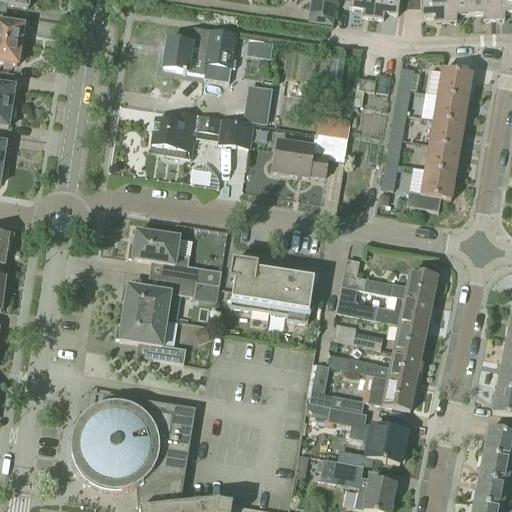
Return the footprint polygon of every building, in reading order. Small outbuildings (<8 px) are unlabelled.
[(0,0),(0,7),(26,12),(27,10),(29,7),(30,0),(0,0)] [(332,30),(336,0),(335,0),(311,0),(308,26),(325,29),(332,30)] [(372,23),(374,0),(350,0),(349,14),(362,16),(361,22),(372,23)] [(397,21),(399,0),(374,0),(372,23),(382,25),(383,19),(397,21)] [(445,27),(444,0),(419,0),(420,22),(434,22),(435,28),(445,27)] [(467,0),(444,0),(445,27),(456,27),(456,21),(468,20),(467,0)] [(491,0),(467,0),(468,20),(482,20),(483,25),(493,25),(491,0)] [(511,0),(491,0),(493,25),(503,25),(503,18),(511,18),(511,0)] [(0,44),(22,48),(24,37),(21,37),(22,27),(0,23),(0,44)] [(166,45),(162,73),(201,80),(203,80),(202,83),(227,87),(229,73),(234,74),(235,65),(231,65),(235,40),(192,33),(190,48),(166,45)] [(22,48),(0,44),(0,65),(16,67),(17,58),(20,59),(22,48)] [(396,94),(409,96),(413,75),(400,73),(396,94)] [(466,105),(470,80),(440,75),(435,100),(466,105)] [(374,97),(375,86),(359,84),(358,94),(374,97)] [(0,108),(13,110),(15,99),(12,99),(13,89),(0,87),(0,108)] [(247,92),(241,126),(264,130),(270,96),(247,92)] [(392,118),(405,121),(409,96),(396,94),(392,118)] [(461,130),(466,105),(435,100),(431,125),(461,130)] [(13,110),(0,108),(0,129),(7,131),(8,121),(11,121),(13,110)] [(153,125),(150,151),(160,152),(178,155),(191,157),(193,143),(217,146),(220,124),(196,120),(175,117),(174,128),(153,125)] [(388,143),(401,145),(405,121),(392,118),(388,143)] [(331,121),(327,141),(346,143),(350,124),(331,121)] [(220,124),(217,146),(217,148),(248,153),(252,129),(220,124)] [(457,155),(461,130),(431,125),(427,150),(457,155)] [(323,180),(325,164),(343,167),(347,143),(346,143),(327,141),(314,138),(313,148),(294,145),(293,154),(275,151),(272,175),(307,180),(307,178),(323,180)] [(384,168),(397,170),(401,145),(388,143),(384,168)] [(457,155),(427,150),(422,175),(453,180),(457,155)] [(380,193),(392,195),(397,170),(384,168),(382,180),(380,193)] [(437,217),(439,204),(448,205),(453,180),(422,175),(418,198),(408,196),(406,211),(437,217)] [(195,287),(218,291),(220,276),(187,271),(188,262),(175,260),(178,242),(135,235),(133,249),(129,249),(127,262),(167,269),(165,282),(195,287)] [(0,277),(2,278),(8,239),(0,237),(0,277)] [(430,308),(436,281),(409,276),(405,291),(391,289),(355,282),(358,267),(346,264),(340,291),(356,294),(389,301),(388,301),(396,303),(396,301),(430,308)] [(231,265),(227,284),(233,285),(229,311),(268,317),(286,320),(285,325),(306,328),(310,301),(313,284),(317,284),(318,280),(318,279),(231,265)] [(125,304),(123,318),(165,324),(169,298),(193,302),(195,287),(165,282),(163,296),(123,289),(121,303),(125,304)] [(218,291),(195,287),(193,302),(215,307),(218,291)] [(356,294),(340,291),(334,318),(355,322),(358,310),(354,306),(356,294)] [(425,335),(430,308),(396,301),(396,303),(393,315),(377,312),(374,325),(425,335)] [(155,350),(152,364),(182,369),(184,354),(161,351),(165,324),(123,318),(121,331),(117,330),(114,344),(155,350)] [(419,362),(425,335),(374,325),(374,326),(397,331),(392,356),(419,362)] [(332,346),(379,355),(382,343),(355,338),(356,334),(335,330),(332,346)] [(204,334),(196,336),(199,347),(207,345),(204,334)] [(511,343),(505,342),(500,366),(511,368),(511,343)] [(349,364),(346,376),(364,379),(364,378),(414,388),(419,362),(392,356),(389,373),(377,371),(377,369),(349,364)] [(511,368),(500,366),(495,391),(511,394),(511,368)] [(408,415),(414,388),(364,378),(364,379),(361,394),(364,395),(361,407),(309,397),(307,407),(361,418),(363,407),(382,411),(383,410),(408,415)] [(511,394),(495,391),(490,415),(511,419),(511,394)] [(110,400),(108,409),(101,410),(92,414),(85,419),(82,422),(78,427),(77,429),(76,431),(72,438),(71,445),(70,449),(70,453),(70,458),(71,465),(75,473),(76,475),(75,476),(81,484),(84,487),(85,487),(93,491),(101,495),(113,497),(118,497),(124,496),(132,493),(135,492),(136,508),(136,511),(163,511),(181,510),(180,503),(194,414),(110,400)] [(361,418),(307,407),(305,420),(316,422),(315,427),(326,429),(327,427),(363,434),(365,420),(361,419),(361,418)] [(371,429),(364,460),(398,467),(399,464),(403,464),(406,450),(402,450),(405,436),(371,429)] [(511,436),(487,432),(482,457),(510,463),(511,463),(511,436)] [(482,457),(477,481),(511,488),(511,478),(507,478),(510,463),(482,457)] [(308,462),(296,460),(293,482),(304,484),(308,462)] [(318,465),(316,476),(321,477),(319,486),(358,493),(354,511),(389,511),(394,487),(367,482),(367,484),(360,483),(363,471),(362,471),(340,467),(323,464),(323,465),(318,465)] [(511,488),(477,481),(472,506),(501,511),(503,498),(511,499),(511,488)] [(256,508),(277,511),(280,494),(258,491),(256,508)]
